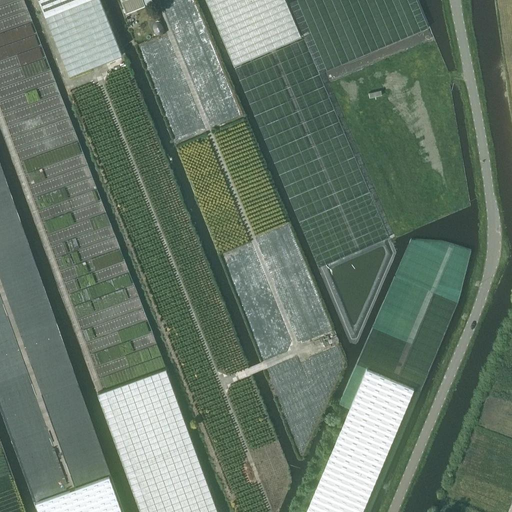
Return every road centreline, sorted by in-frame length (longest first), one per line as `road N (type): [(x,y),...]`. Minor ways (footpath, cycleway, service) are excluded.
road 1 (unclassified): [(392,511),(486,290),(493,246),(454,0)]
road 2 (track): [(266,366),(221,383),(168,271),(97,72)]
